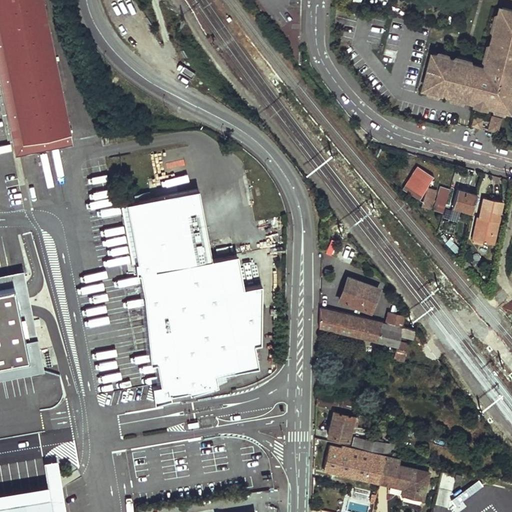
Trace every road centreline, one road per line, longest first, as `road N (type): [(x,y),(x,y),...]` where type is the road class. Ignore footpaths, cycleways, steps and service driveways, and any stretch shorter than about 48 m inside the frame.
road 1 (tertiary): [(297,511),(302,221),(293,188),(264,147),(131,68),(103,37),(86,0)]
road 2 (residential): [(511,166),(412,139),(369,117),(325,65),(316,45),(316,0)]
